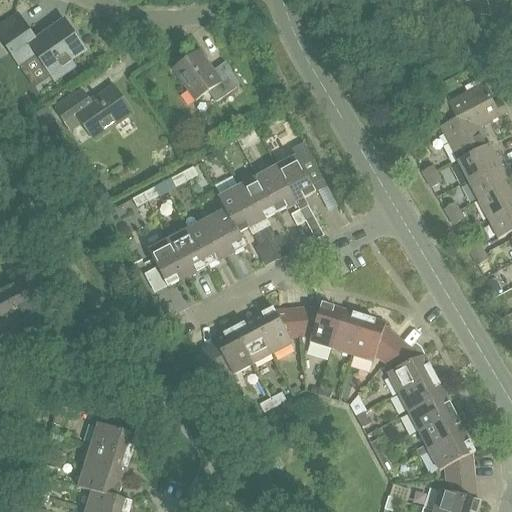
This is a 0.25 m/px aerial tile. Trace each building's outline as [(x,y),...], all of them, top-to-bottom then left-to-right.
[(503,10),(488,5),(491,18),(504,21),(511,19),(511,10),(511,8),(503,10)] [(69,62),(83,52),(65,26),(37,45),(29,34),(16,14),(0,24),(0,40),(18,68),(35,56),(54,84),(74,71),(69,62)] [(216,107),(241,89),(226,66),(213,75),(199,54),(172,73),(195,106),(209,96),(216,107)] [(447,107),(455,122),(479,130),(506,116),(500,105),(493,108),(483,88),(447,107)] [(95,142),(129,119),(111,92),(90,106),(81,94),(55,112),(71,135),(84,126),(95,142)] [(46,108),(25,122),(24,123),(34,137),(35,137),(56,122),(46,108)] [(429,114),(426,122),(435,125),(438,117),(429,114)] [(439,131),(457,166),(489,149),(479,130),(455,122),(439,131)] [(243,152),(248,149),(242,138),(237,141),(243,152)] [(306,227),(314,222),(303,203),(327,190),(304,147),(293,153),(297,160),(276,171),(295,207),(299,215),(306,227)] [(489,149),(457,166),(467,185),(499,169),(489,149)] [(219,152),(208,157),(211,163),(218,166),(225,163),(219,152)] [(467,185),(477,204),(509,188),(499,169),(467,185)] [(420,176),(425,183),(435,177),(431,170),(420,176)] [(182,177),(186,185),(198,179),(194,171),(182,177)] [(257,181),(276,217),(295,207),(276,171),(257,181)] [(182,177),(171,183),(175,191),(186,185),(182,177)] [(435,177),(425,183),(430,192),(440,185),(435,177)] [(257,181),(238,190),(268,246),(276,242),(266,222),(276,217),(257,181)] [(102,186),(80,198),(89,214),(111,203),(102,186)] [(477,204),(487,224),(511,210),(511,193),(509,188),(477,204)] [(249,231),(253,239),(259,250),(268,246),(238,190),(218,201),(225,214),(226,214),(239,236),(240,236),(249,231)] [(148,205),(159,200),(155,191),(144,196),(148,205)] [(148,205),(144,196),(132,202),(137,211),(148,205)] [(443,213),(447,220),(457,214),(453,207),(443,213)] [(511,210),(487,224),(497,243),(511,235),(511,210)] [(225,214),(207,224),(226,260),(246,249),(240,236),(239,236),(226,214),(225,214)] [(463,223),(457,214),(447,220),(452,229),(463,223)] [(298,231),(306,227),(299,215),(292,219),(298,231)] [(207,224),(188,234),(207,270),(226,260),(207,224)] [(188,234),(169,244),(187,279),(207,270),(188,234)] [(146,275),(142,277),(151,295),(155,293),(165,287),(166,290),(187,279),(169,244),(148,255),(156,270),(146,275)] [(467,253),(471,261),(482,255),(477,247),(467,253)] [(14,289),(4,294),(23,330),(43,320),(24,283),(29,280),(13,250),(2,255),(14,277),(9,280),(14,289)] [(482,255),(471,261),(476,269),(486,263),(482,255)] [(509,293),(499,276),(485,284),(495,301),(509,293)] [(4,294),(0,295),(0,332),(4,340),(23,330),(4,294)] [(319,310),(297,313),(300,341),(310,341),(308,347),(330,354),(342,314),(320,307),(319,310)] [(253,322),(272,358),(292,348),(289,342),(300,341),(297,313),(275,315),(273,312),(253,322)] [(330,354),(350,360),(363,320),(342,314),(330,354)] [(384,327),(363,320),(350,360),(372,367),(375,360),(384,367),(402,345),(383,330),(384,327)] [(253,368),(272,358),(253,322),(234,332),(253,368)] [(233,379),(253,368),(234,332),(213,343),(233,379)] [(387,377),(398,398),(434,378),(424,358),(420,360),(402,345),(384,367),(392,374),(387,377)] [(408,417),(444,398),(434,378),(398,398),(408,417)] [(329,403),(332,394),(319,390),(316,399),(329,403)] [(276,411),(271,402),(265,391),(255,396),(261,407),(260,408),(264,417),(276,411)] [(282,396),(271,402),(276,411),(287,405),(282,396)] [(408,417),(418,436),(455,417),(444,398),(408,417)] [(61,430),(64,418),(55,415),(52,427),(61,430)] [(362,432),(371,427),(365,415),(356,420),(362,432)] [(465,436),(455,417),(418,436),(424,447),(416,451),(419,457),(427,453),(429,455),(465,436)] [(91,450),(130,462),(137,440),(97,428),(91,450)] [(446,471),(447,484),(475,481),(472,457),(475,456),(465,436),(429,455),(439,475),(446,471)] [(371,447),(377,458),(386,454),(380,442),(371,447)] [(124,482),(130,462),(91,450),(84,470),(124,482)] [(40,464),(49,466),(53,453),(44,451),(40,464)] [(63,456),(53,453),(49,466),(59,469),(63,456)] [(394,470),(391,465),(386,454),(377,458),(383,470),(386,475),(394,470)] [(118,501),(124,482),(84,470),(78,492),(91,496),(118,503),(118,501)] [(441,493),(435,511),(478,511),(480,505),(477,504),(475,481),(447,484),(448,496),(441,493)] [(28,505),(36,507),(40,495),(32,492),(28,505)] [(40,495),(36,507),(46,510),(50,498),(40,495)] [(86,511),(130,511),(132,505),(118,501),(118,503),(91,496),(86,511)] [(395,511),(398,504),(389,501),(385,511),(395,511)]
